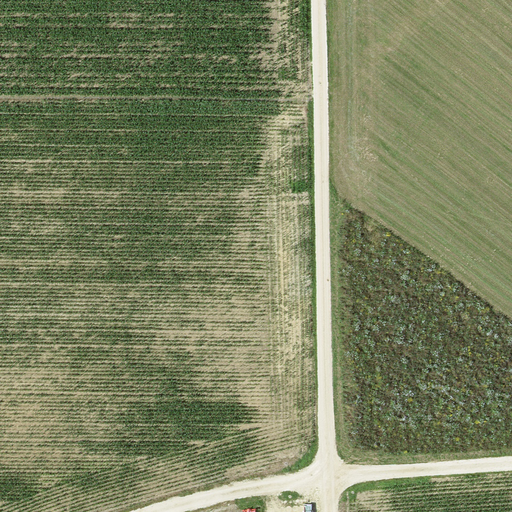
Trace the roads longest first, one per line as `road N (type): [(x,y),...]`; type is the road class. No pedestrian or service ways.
road 1 (track): [(319,0),(330,511)]
road 2 (track): [(329,472),(142,511)]
road 3 (track): [(329,472),(511,460)]
